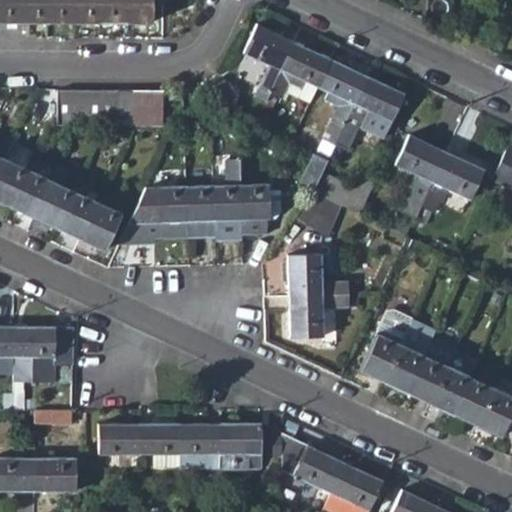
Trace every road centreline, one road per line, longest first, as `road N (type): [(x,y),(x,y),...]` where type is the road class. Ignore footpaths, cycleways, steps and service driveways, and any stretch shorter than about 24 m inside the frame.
road 1 (residential): [(511,495),(0,254)]
road 2 (residential): [(0,66),(178,68),(199,60),(232,0)]
road 3 (residential): [(511,95),(307,0)]
